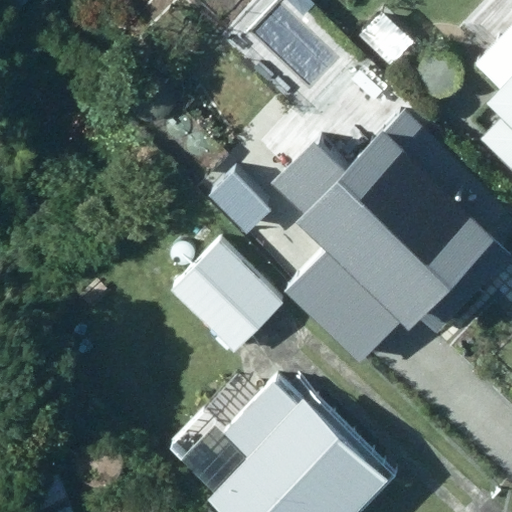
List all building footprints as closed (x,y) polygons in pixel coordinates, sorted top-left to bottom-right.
[(483,138),(511,165),(511,70),(489,94),(507,112),(483,138)] [(318,132),(271,181),(414,316),(423,306),(441,323),(511,248),(511,247),(487,224),(509,201),(407,105),(351,163),(340,153),(318,132)] [(282,300),(219,235),(169,283),(232,347),(282,300)] [(209,486),(236,511),(345,511),(388,468),(304,386),(296,396),(275,375),(225,426),(246,447),(209,486)] [(74,511),(57,449),(0,466),(0,494),(5,511),(74,511)]
